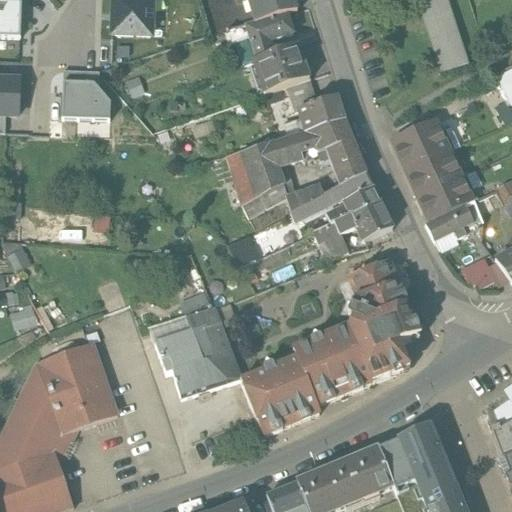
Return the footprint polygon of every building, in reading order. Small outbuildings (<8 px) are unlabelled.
[(152,1),(116,0),(113,0),(112,38),(150,39),(151,27),(153,27),(153,15),(151,15),(152,1)] [(251,0),(258,24),(273,20),(296,13),(291,0),(251,0)] [(444,0),(415,0),(440,75),(466,66),(444,0)] [(21,5),(0,4),(0,40),(21,41),(21,5)] [(258,24),(244,29),(255,63),(273,56),(269,44),(293,37),(286,17),(273,21),(273,20),(258,24)] [(244,29),(227,34),(232,45),(234,45),(242,68),(252,64),(255,63),(244,29)] [(227,34),(221,36),(225,44),(226,44),(228,49),(232,47),(232,45),(227,34)] [(255,63),(252,64),(263,97),(308,81),(296,47),(273,56),(255,63)] [(509,108),(511,106),(511,69),(495,77),(509,108)] [(99,76),(63,74),(62,86),(93,87),(94,88),(98,88),(99,76)] [(0,118),(17,119),(19,83),(0,82),(0,118)] [(93,87),(62,86),(61,123),(109,124),(110,107),(94,88),(93,87)] [(335,99),(297,111),(305,135),(344,123),(335,99)] [(305,135),(296,138),(301,154),(317,150),(321,161),(323,167),(330,164),(340,189),(365,176),(344,123),(305,135)] [(434,124),(391,145),(405,174),(448,153),(458,148),(450,129),(439,134),(434,124)] [(296,138),(270,146),(277,169),(302,161),(303,161),(301,154),(296,138)] [(270,146),(244,154),(258,201),(260,201),(284,188),(277,169),(270,146)] [(317,150),(301,154),(303,161),(302,161),(303,164),(314,161),(314,163),(321,161),(317,150)] [(448,153),(405,174),(416,199),(459,179),(448,153)] [(244,154),(227,159),(242,209),(258,201),(244,154)] [(340,189),(332,193),(339,204),(340,207),(343,205),(372,191),(365,176),(340,189)] [(459,179),(416,199),(428,225),(471,205),(459,179)] [(511,190),(510,186),(496,194),(504,210),(511,204),(511,190)] [(288,199),(286,200),(287,202),(291,215),(294,214),(323,199),(322,199),(325,197),(320,187),(288,199)] [(284,188),(260,201),(265,212),(287,202),(286,200),(288,199),(284,188)] [(372,191),(343,205),(350,219),(380,206),(372,191)] [(325,197),(322,199),(323,199),(327,210),(339,204),(332,193),(325,197)] [(323,199),(294,214),(298,223),(327,210),(323,199)] [(473,205),(463,210),(471,225),(468,227),(472,232),(482,226),(473,205)] [(380,206),(350,219),(356,231),(363,245),(392,231),(380,206)] [(463,210),(425,229),(433,244),(468,227),(471,225),(463,210)] [(334,213),(327,216),(332,227),(335,226),(343,222),(340,215),(334,213)] [(327,216),(316,221),(318,225),(322,231),(332,227),(327,216)] [(511,222),(511,254),(494,262),(511,286),(511,217),(510,218),(511,222)] [(343,222),(335,226),(339,237),(356,231),(350,219),(343,222)] [(322,231),(321,231),(313,235),(317,245),(339,237),(335,226),(332,227),(322,231)] [(246,238),(228,246),(237,268),(255,260),(246,238)] [(342,242),(324,249),(330,263),(348,256),(342,242)] [(294,361),(273,369),(273,367),(272,366),(270,366),(264,368),(263,369),(262,371),(263,373),(241,382),(242,383),(240,384),(262,439),(319,415),(316,408),(399,374),(407,364),(399,346),(418,339),(385,264),(345,281),(353,301),(346,320),(351,322),(347,331),(320,342),(319,340),(318,339),(317,339),(311,341),(310,342),(309,344),(310,346),(292,354),(294,361)] [(486,268),(478,272),(474,266),(461,272),(467,284),(474,280),(479,290),(493,283),(486,268)] [(33,307),(9,312),(13,331),(37,326),(33,307)] [(181,325),(152,336),(159,358),(184,348),(187,344),(181,325)] [(218,325),(192,335),(197,349),(160,362),(165,377),(172,375),(180,400),(241,381),(218,325)] [(35,366),(0,439),(0,511),(67,511),(72,510),(59,470),(77,433),(118,418),(92,346),(35,366)] [(511,397),(503,403),(506,409),(490,420),(496,434),(490,436),(511,489),(511,397)] [(430,428),(396,442),(397,444),(378,451),(393,488),(395,493),(415,484),(422,501),(455,487),(430,428)] [(377,451),(345,464),(360,499),(377,492),(378,494),(393,488),(378,451),(377,451)] [(345,464),(296,485),(307,511),(333,511),(344,508),(343,506),(360,499),(345,464)] [(307,511),(296,485),(266,497),(271,511),(286,511),(287,511),(286,511),(307,511)] [(465,511),(455,487),(422,501),(426,511),(465,511)]
